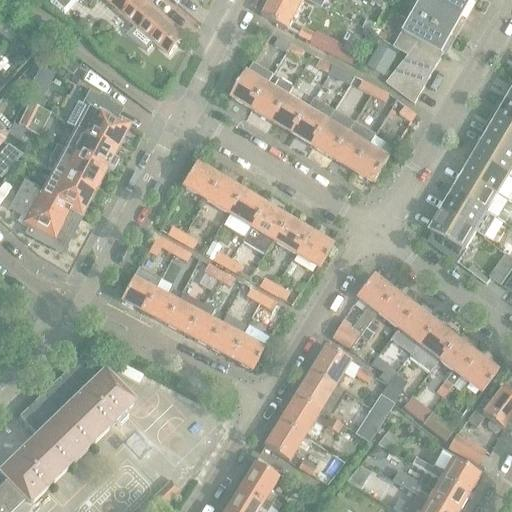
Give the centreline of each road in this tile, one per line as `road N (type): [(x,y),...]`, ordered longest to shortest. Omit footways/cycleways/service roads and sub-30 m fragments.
road 1 (residential): [(375,227),(511,6)]
road 2 (residential): [(375,227),(201,123),(178,122)]
road 3 (residential): [(260,404),(375,227)]
road 4 (residential): [(260,404),(83,299)]
road 5 (residential): [(178,122),(83,299)]
road 6 (residential): [(511,336),(375,227)]
road 7 (residential): [(242,0),(178,122)]
road 8 (residential): [(194,511),(260,404)]
